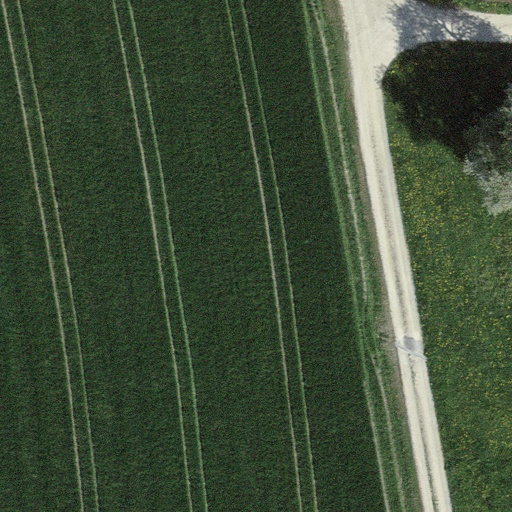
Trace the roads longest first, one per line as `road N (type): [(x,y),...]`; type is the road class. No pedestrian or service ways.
road 1 (track): [(451,511),(376,21)]
road 2 (track): [(511,27),(376,21),(365,0)]
